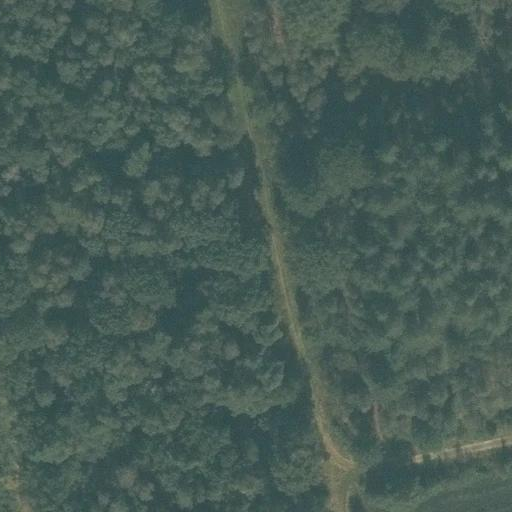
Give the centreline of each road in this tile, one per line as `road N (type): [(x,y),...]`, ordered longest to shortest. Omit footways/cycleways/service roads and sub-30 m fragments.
road 1 (track): [(227,0),(344,471)]
road 2 (track): [(344,471),(511,439)]
